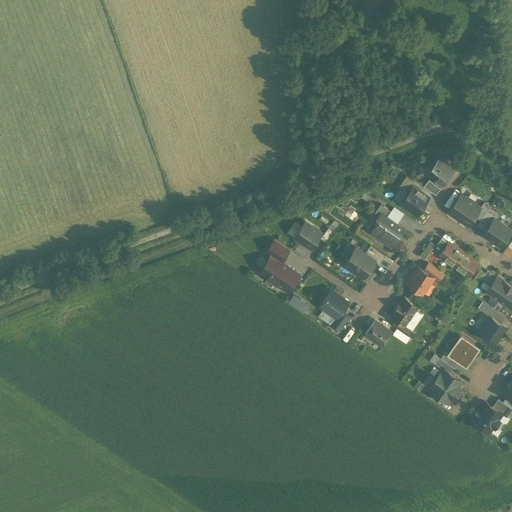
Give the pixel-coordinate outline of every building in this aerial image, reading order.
[(456,168),(439,155),(431,166),(440,173),(434,180),(442,185),(447,178),(448,179),(456,168)] [(407,174),(400,185),(408,192),(411,187),(409,185),(413,179),(407,174)] [(441,188),(429,178),(423,185),(436,194),(441,188)] [(423,185),(413,179),(409,185),(411,187),(413,185),(420,190),(423,185)] [(408,192),(401,202),(416,213),(428,196),(420,190),(413,185),(411,187),(408,192)] [(460,194),(449,210),(468,223),(479,207),(474,203),(475,202),(467,196),(466,198),(460,194)] [(391,210),(381,203),(375,211),(379,214),(381,212),(387,216),(391,210)] [(387,216),(381,212),(379,214),(375,219),(378,221),(371,231),(392,246),(404,228),(387,216)] [(511,229),(493,217),(483,233),(500,246),(511,229)] [(321,232),(305,221),(294,237),(310,248),(321,232)] [(331,223),(320,237),(326,242),(337,227),(331,223)] [(460,251),(441,237),(436,244),(443,249),(440,254),(468,274),(477,262),(465,254),(465,253),(461,250),(460,251)] [(290,248),(275,238),(265,252),(270,256),(271,255),(281,262),(290,248)] [(430,241),(419,255),(424,259),(435,244),(430,241)] [(385,255),(370,244),(365,253),(375,260),(379,263),(385,255)] [(365,253),(356,247),(344,264),(363,277),(367,271),(371,266),(371,265),(375,260),(365,253)] [(281,262),(271,255),(270,256),(259,271),(266,276),(265,278),(275,285),(276,283),(287,290),(299,274),(281,262)] [(443,272),(429,262),(424,270),(434,277),(433,277),(438,280),(443,272)] [(424,270),(417,265),(406,282),(422,293),(433,277),(434,277),(424,270)] [(480,268),(472,279),(477,282),(485,272),(480,268)] [(487,269),(482,277),(491,283),(496,276),(487,269)] [(510,284),(497,275),(496,276),(491,283),(486,290),(499,299),(510,284)] [(511,285),(510,284),(499,299),(511,307),(511,306),(511,285)] [(331,289),(319,305),(336,317),(341,310),(348,301),(331,289)] [(404,296),(400,302),(399,302),(394,309),(395,310),(391,316),(396,319),(404,325),(417,306),(404,296)] [(487,313),(492,306),(484,301),(479,308),(487,313)] [(506,316),(492,306),(487,313),(486,314),(490,316),(501,324),(506,316)] [(349,315),(341,310),(336,317),(331,324),(339,330),(349,315)] [(501,324),(490,316),(479,332),(494,343),(506,327),(501,324)] [(404,325),(396,319),(392,324),(407,335),(411,329),(404,325)] [(391,331),(375,320),(365,333),(381,345),(391,331)] [(478,348),(460,336),(455,343),(456,345),(449,355),(461,363),(466,366),(478,348)] [(434,363),(442,368),(443,367),(450,372),(453,367),(438,357),(434,363)] [(435,378),(457,393),(459,390),(458,386),(462,380),(450,372),(443,367),(442,368),(435,378)] [(455,397),(457,393),(435,378),(429,387),(428,389),(435,394),(446,402),(450,397),(455,397)] [(428,389),(429,387),(419,380),(414,387),(431,399),(435,394),(428,389)] [(511,407),(498,398),(492,406),(502,413),(501,414),(506,417),(511,409),(511,407)] [(501,414),(502,413),(492,406),(485,401),(479,410),(477,409),(474,414),(475,415),(472,420),(488,432),(493,426),(494,427),(499,420),(498,419),(501,414)]
